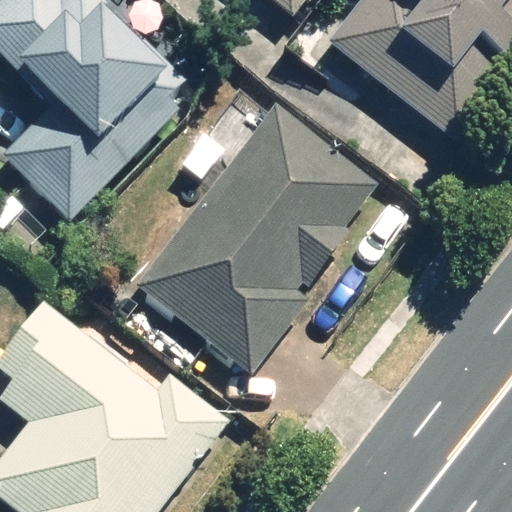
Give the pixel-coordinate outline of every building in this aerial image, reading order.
[(0,175),(0,181),(63,241),(182,115),(129,65),(141,52),(86,0),(64,0),(52,13),(38,0),(12,0),(0,13),(0,81),(6,88),(0,94),(0,102),(37,137),(0,175)] [(241,0),(289,36),(316,0),(241,0)] [(511,0),(358,0),(318,59),(457,155),(511,75),(511,0)] [(270,121),(127,308),(242,396),(302,318),(294,312),(346,243),(338,237),(369,196),(270,121)] [(168,511),(224,440),(158,389),(145,405),(39,322),(0,371),(0,398),(5,403),(0,408),(0,427),(18,442),(0,464),(0,511),(168,511)]
